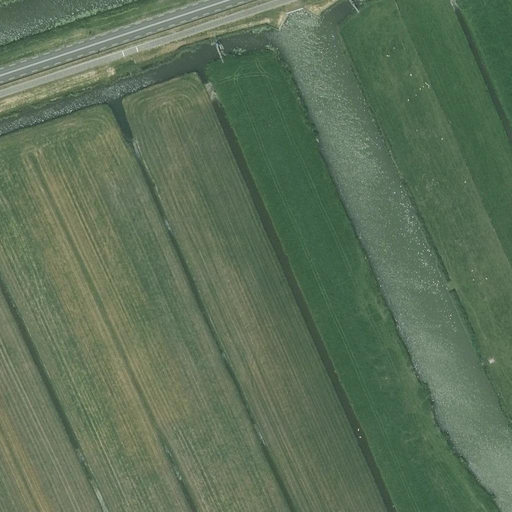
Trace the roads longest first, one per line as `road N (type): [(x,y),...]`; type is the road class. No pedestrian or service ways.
road 1 (unclassified): [(0,96),(288,0)]
road 2 (primary): [(0,77),(233,0)]
